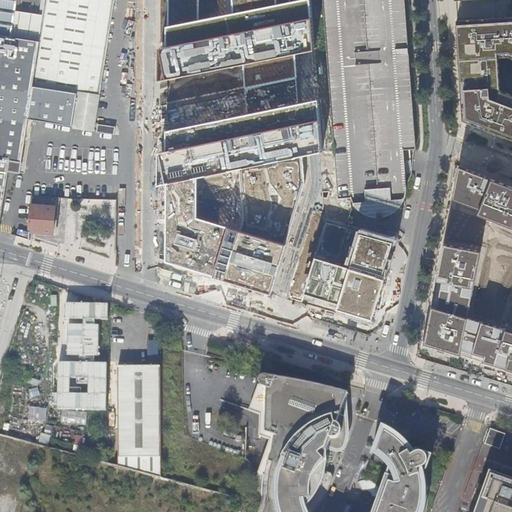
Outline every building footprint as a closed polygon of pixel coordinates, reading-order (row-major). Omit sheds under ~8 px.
[(0,0),(0,36),(11,38),(16,0),(0,0)] [(44,0),(38,42),(39,42),(32,86),(76,93),(76,94),(91,97),(99,98),(114,0),(44,0)] [(406,197),(407,189),(404,151),(417,150),(405,0),(323,0),(335,152),(339,200),(351,199),(354,205),(357,209),(359,211),(363,214),(367,216),(371,217),(374,218),(379,218),(383,218),(388,217),(393,214),(398,210),(401,207),(406,207),(406,200),(406,197)] [(511,16),(456,20),(462,120),(511,138),(511,95),(498,90),(497,57),(508,56),(511,57),(511,16)] [(27,119),(71,126),(76,94),(76,93),(32,86),(39,42),(38,42),(11,38),(0,36),(0,117),(27,122),(27,119)] [(76,94),(71,126),(96,130),(99,98),(91,97),(76,94)] [(20,162),(27,122),(0,117),(0,221),(10,161),(20,162)] [(96,130),(95,132),(113,135),(114,126),(97,123),(96,130)] [(511,187),(460,167),(453,199),(479,208),(477,212),(511,225),(511,187)] [(186,202),(188,271),(205,271),(203,201),(186,202)] [(244,211),(263,215),(265,207),(246,202),(244,211)] [(54,207),(31,205),(30,232),(52,233),(54,207)] [(480,252),(445,244),(437,281),(442,282),(438,307),(467,315),(480,252)] [(47,302),(56,304),(58,296),(48,294),(47,302)] [(511,331),(432,307),(424,343),(511,368),(511,331)] [(41,342),(44,317),(32,316),(29,341),(41,342)] [(469,360),(467,374),(491,377),(493,363),(469,360)] [(160,458),(159,367),(117,368),(117,458),(160,458)] [(306,511),(308,507),(313,501),(317,496),(321,489),(323,484),(325,479),(326,470),(327,462),(328,451),(332,440),(334,440),(336,440),(337,440),(339,439),(340,437),(342,434),(343,432),(342,429),(340,426),(338,424),(348,395),(349,394),(348,394),(328,388),(316,385),(298,382),(268,377),(265,377),(262,377),(261,378),(260,380),(249,411),(259,414),(259,436),(270,439),(258,474),(263,476),(262,482),(261,491),(262,500),(257,511),(423,511),(424,509),(425,505),(426,496),(426,491),(425,483),(424,476),(422,471),(423,470),(427,467),(428,466),(428,463),(428,461),(426,457),(423,455),(422,454),(418,454),(417,454),(415,456),(413,452),(411,450),(408,447),(403,441),(394,434),(388,431),(385,436),(381,437),(378,440),(378,441),(377,444),(378,446),(379,448),(384,452),(380,458),(388,464),(390,467),(393,472),(396,478),(398,483),(399,490),(399,496),(398,502),(396,508),(394,511),(306,511)] [(28,420),(45,423),(47,408),(29,406),(28,420)] [(487,445),(502,448),(506,433),(490,429),(487,445)] [(41,433),(39,442),(48,445),(51,436),(41,433)] [(511,511),(511,482),(490,474),(476,511),(511,511)]
